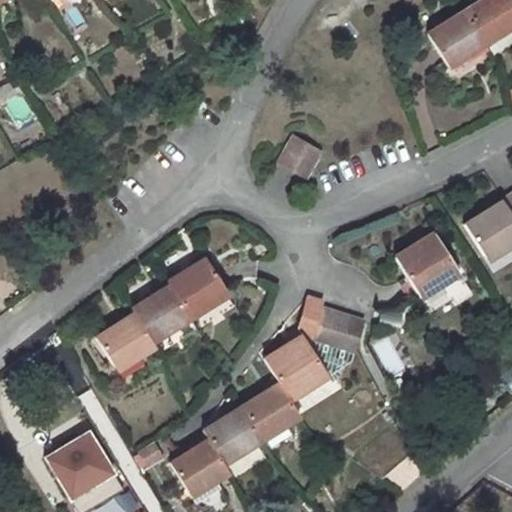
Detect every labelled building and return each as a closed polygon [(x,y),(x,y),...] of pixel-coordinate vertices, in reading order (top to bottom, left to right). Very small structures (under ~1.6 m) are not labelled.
[(511,0),(480,0),(465,10),(483,38),(506,24),(508,28),(511,25),(511,0)] [(465,10),(426,34),(446,67),(464,57),(461,51),(483,38),(465,10)] [(320,152),(295,137),(279,163),(304,178),(320,152)] [(511,197),(465,226),(484,257),(508,242),(510,247),(511,245),(511,197)] [(456,275),(433,235),(395,258),(416,293),(439,279),(442,283),(456,275)] [(166,284),(168,288),(188,320),(202,310),(200,305),(222,291),(203,261),(166,284)] [(188,320),(168,288),(130,311),(133,316),(147,339),(171,324),(173,329),(188,320)] [(307,298),(298,333),(301,337),(305,345),(325,378),(329,384),(335,381),(332,377),(351,366),(354,357),(364,325),(321,311),(323,303),(307,298)] [(133,316),(94,338),(111,366),(136,352),(138,356),(152,347),(147,339),(133,316)] [(388,379),(404,371),(388,336),(372,344),(388,379)] [(301,337),(262,362),(278,387),(284,397),(308,383),(310,386),(325,378),(305,345),(301,337)] [(278,387),(241,410),(257,438),(281,423),(283,427),(297,419),(284,397),(278,387)] [(241,410),(203,433),(209,442),(219,461),(243,448),(246,452),(260,443),(257,438),(241,410)] [(387,432),(352,462),(378,479),(410,451),(397,427),(387,432)] [(85,439),(44,462),(58,486),(98,462),(85,439)] [(131,454),(140,470),(163,457),(153,441),(131,454)] [(209,442),(169,466),(185,494),(210,479),(212,484),(227,475),(219,461),(209,442)] [(67,501),(107,478),(98,462),(58,486),(67,501)]
